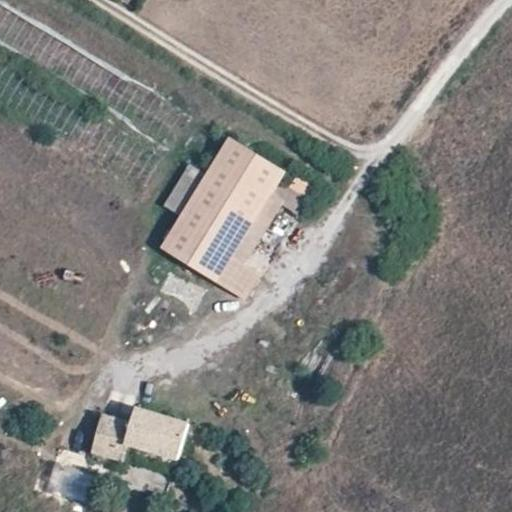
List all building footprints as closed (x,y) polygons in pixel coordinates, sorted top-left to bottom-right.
[(232,140),(165,246),(218,280),(233,256),(267,202),(280,181),(285,174),(232,140)] [(191,164),(166,205),(179,212),(203,172),(191,164)] [(290,188),(308,199),(318,183),(300,172),(290,188)] [(290,188),(280,181),(267,202),(295,220),(308,199),(290,188)] [(382,215),(368,239),(378,245),(393,221),(382,215)] [(263,270),(281,247),(268,238),(251,261),(263,270)] [(233,256),(218,280),(246,297),(261,274),(233,256)] [(346,263),(334,291),(346,296),(359,269),(346,263)] [(118,445),(129,449),(180,465),(192,428),(138,412),(133,427),(103,418),(92,455),(113,462),(118,445)] [(124,465),(129,449),(118,445),(113,462),(124,465)]
